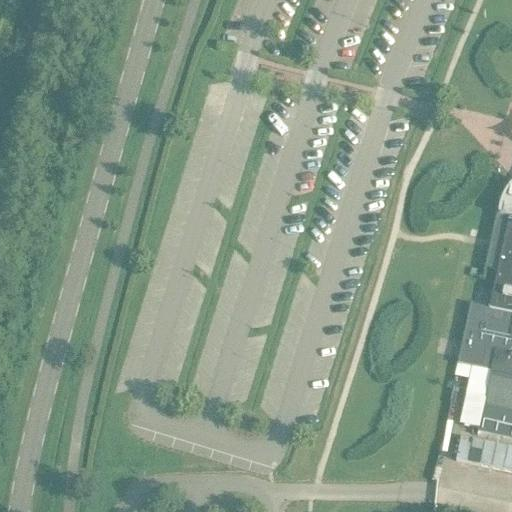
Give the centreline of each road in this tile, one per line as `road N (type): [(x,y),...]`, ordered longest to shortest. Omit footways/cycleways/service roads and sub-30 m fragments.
road 1 (tertiary): [(18,511),(154,0)]
road 2 (unknown): [(0,228),(73,0)]
